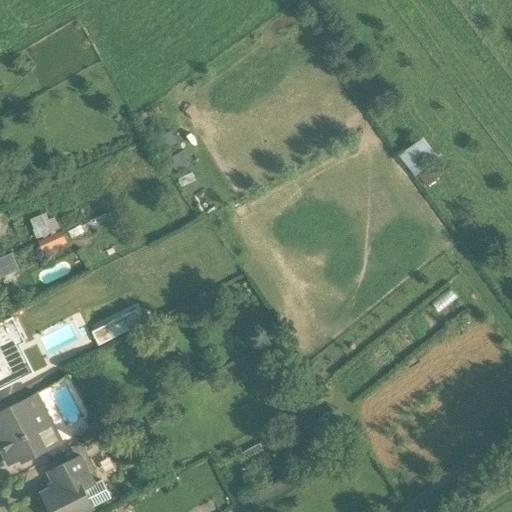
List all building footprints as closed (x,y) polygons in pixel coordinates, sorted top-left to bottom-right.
[(423,135),(399,152),(414,172),(437,155),(423,135)] [(33,231),(37,240),(60,230),(57,222),(33,231)] [(38,242),(43,253),(66,242),(61,231),(38,242)] [(108,325),(114,338),(142,325),(135,311),(108,325)] [(12,319),(12,318),(0,324),(0,391),(19,381),(5,353),(10,351),(4,340),(17,333),(11,320),(12,319)] [(38,394),(0,412),(0,450),(8,465),(20,459),(22,462),(62,442),(38,394)] [(101,480),(96,483),(82,456),(65,464),(47,473),(55,487),(40,495),(49,511),(85,511),(111,499),(101,480)]
